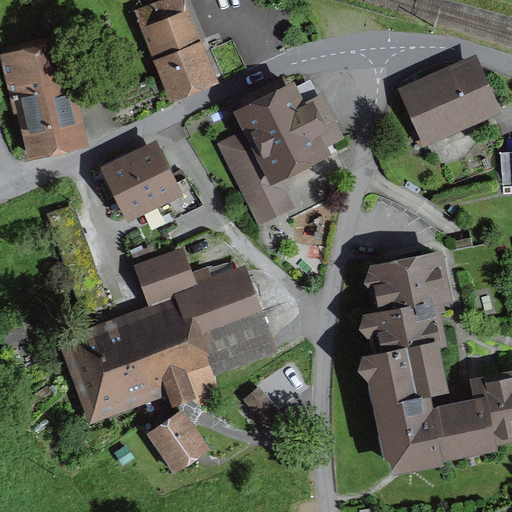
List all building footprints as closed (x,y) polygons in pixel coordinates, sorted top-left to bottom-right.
[(153,60),(201,41),(184,0),(177,0),(135,17),(153,60)] [(170,103),(218,84),(201,41),(153,60),(170,103)] [(62,45),(0,61),(26,159),(87,143),(62,45)] [(417,159),(496,127),(472,68),(393,101),(417,159)] [(241,134),(216,146),(242,198),(328,155),(293,85),(232,116),(241,134)] [(125,223),(179,196),(155,147),(101,173),(125,223)] [(76,203),(50,212),(79,298),(105,289),(76,203)] [(136,264),(156,255),(152,246),(132,254),(136,264)] [(380,400),(425,391),(440,388),(432,345),(440,343),(432,300),(446,297),(438,253),(376,265),(385,312),(364,316),(380,400)] [(193,284),(181,254),(137,271),(149,301),(193,284)] [(273,350),(242,273),(63,344),(94,421),(166,393),(173,412),(221,393),(213,373),(273,350)] [(21,328),(2,336),(12,361),(31,353),(21,328)] [(429,409),(425,391),(380,400),(393,468),(497,448),(495,440),(511,436),(511,374),(473,382),(477,400),(429,409)] [(263,428),(280,414),(259,388),(242,403),(263,428)] [(174,475),(208,452),(181,412),(147,435),(174,475)]
